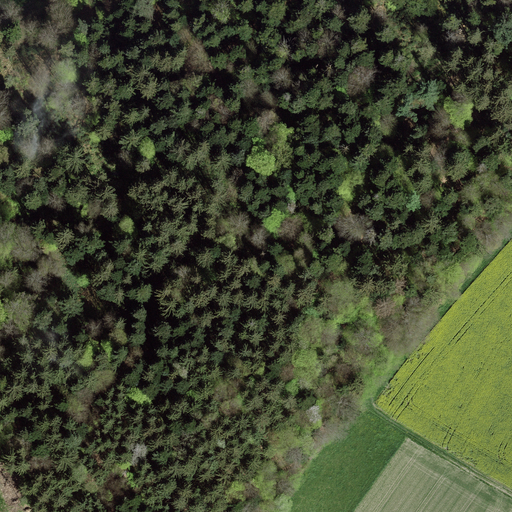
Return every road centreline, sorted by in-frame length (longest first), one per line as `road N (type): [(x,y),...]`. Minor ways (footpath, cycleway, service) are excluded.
road 1 (track): [(251,157),(311,120),(408,82),(511,16)]
road 2 (track): [(170,0),(225,87),(251,157)]
